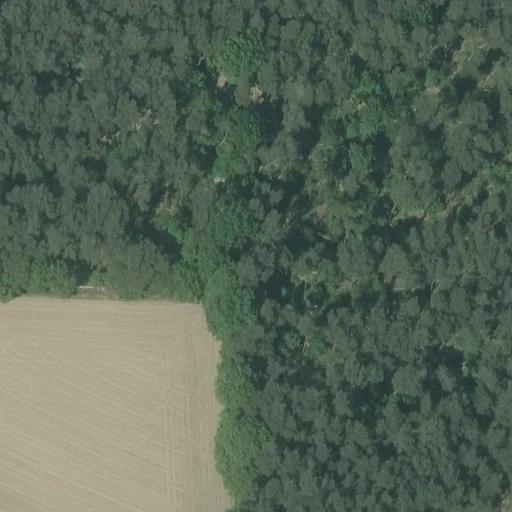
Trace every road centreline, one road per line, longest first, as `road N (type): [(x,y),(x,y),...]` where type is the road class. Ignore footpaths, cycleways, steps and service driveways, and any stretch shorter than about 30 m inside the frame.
road 1 (track): [(212,0),(218,77),(511,45)]
road 2 (track): [(218,77),(216,289)]
